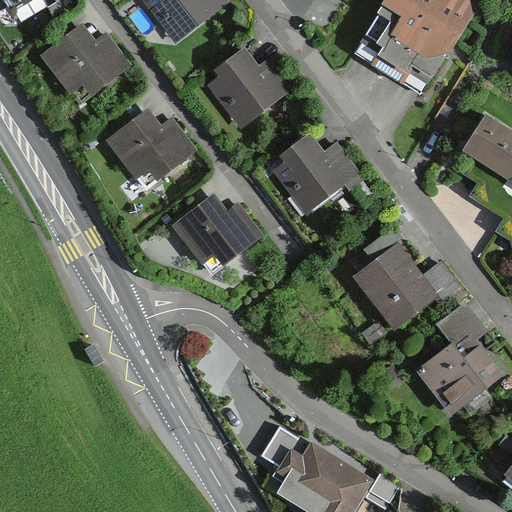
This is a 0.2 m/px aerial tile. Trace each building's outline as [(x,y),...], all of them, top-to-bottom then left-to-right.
[(69,0),(0,0),(0,9),(14,32),(69,0)] [(140,0),(177,44),(230,2),(228,0),(140,0)] [(392,0),(388,8),(454,46),(476,8),(462,0),(392,0)] [(423,97),(454,46),(388,8),(358,58),(423,97)] [(72,115),(126,75),(137,67),(110,32),(90,46),(77,29),(33,63),(72,115)] [(511,40),(500,45),(508,74),(511,75),(511,40)] [(197,80),(202,86),(240,136),(294,94),(266,57),(249,71),(234,52),(197,80)] [(130,191),(194,150),(172,117),(158,126),(149,112),(100,144),(130,191)] [(511,130),(486,115),(463,151),(511,181),(511,130)] [(302,220),(358,178),(329,140),(313,152),(298,133),(259,163),(302,220)] [(195,278),(259,237),(234,200),(221,209),(210,193),(160,225),(195,278)] [(383,333),(430,299),(390,244),(343,277),(383,333)] [(511,377),(480,335),(488,329),(467,300),(429,328),(439,342),(405,367),(446,424),(511,377)] [(356,511),(373,484),(305,442),(295,460),(278,449),(265,470),(282,481),(273,496),(299,511),(356,511)] [(511,448),(489,474),(511,494),(511,448)]
